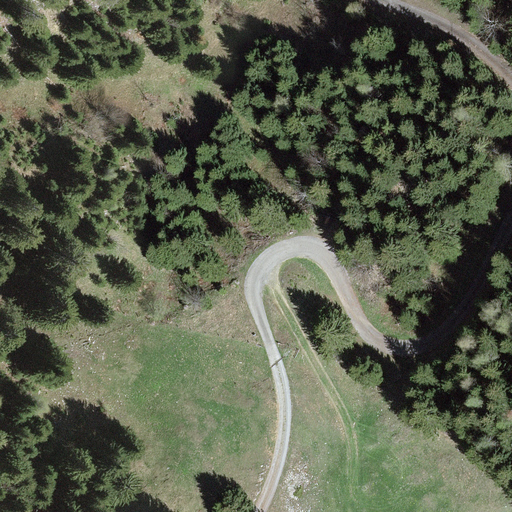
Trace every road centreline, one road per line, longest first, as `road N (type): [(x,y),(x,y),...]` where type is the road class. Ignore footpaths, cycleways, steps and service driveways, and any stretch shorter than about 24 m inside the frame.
road 1 (track): [(511,209),(456,318),(412,350),(380,348),(331,261),(291,248),(265,266),(257,292),(285,379),(287,428),(255,511)]
road 2 (track): [(371,0),(437,25),(511,79)]
